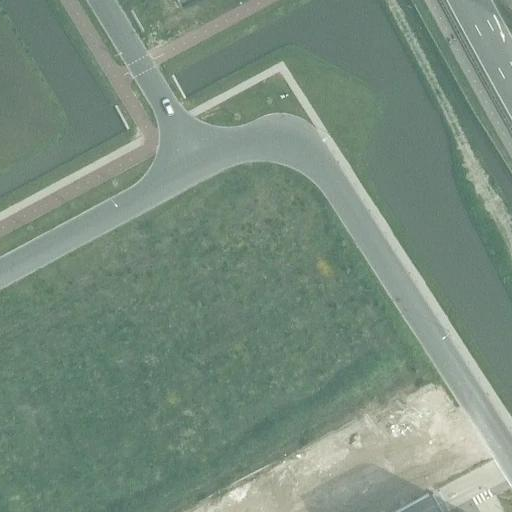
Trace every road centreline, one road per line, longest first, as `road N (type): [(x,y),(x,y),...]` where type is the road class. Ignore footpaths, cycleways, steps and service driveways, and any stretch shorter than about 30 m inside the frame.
road 1 (unclassified): [(196,166),(225,153),(273,149),(324,175),(511,469)]
road 2 (tertiary): [(0,271),(196,166)]
road 3 (tertiary): [(99,0),(196,166)]
